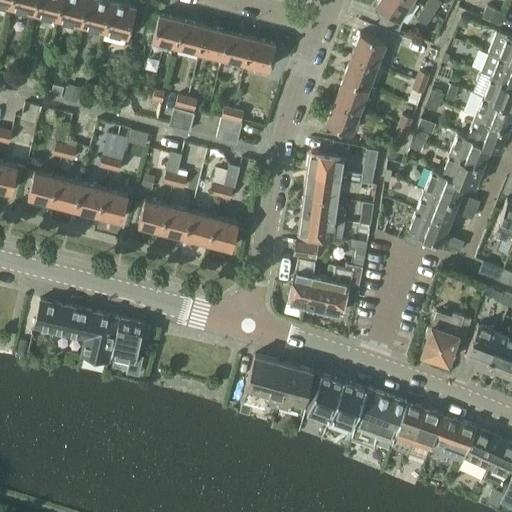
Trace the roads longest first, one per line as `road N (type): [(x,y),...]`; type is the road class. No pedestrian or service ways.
road 1 (residential): [(247,326),(283,130),(322,23)]
road 2 (tertiary): [(247,326),(0,259)]
road 3 (tertiary): [(511,416),(374,362)]
road 4 (tertiary): [(374,362),(247,326)]
